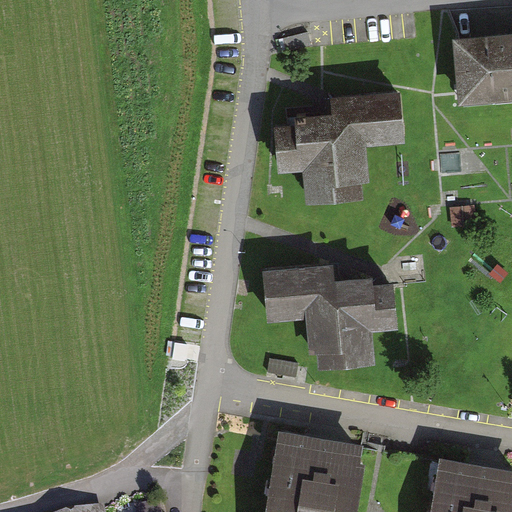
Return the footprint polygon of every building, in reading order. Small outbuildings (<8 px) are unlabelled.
[(511,40),(458,45),(463,103),(511,98),(511,40)] [(400,95),(335,100),(336,116),(302,119),(303,129),(281,131),(285,171),(306,169),(309,202),(356,197),(355,181),(370,180),(367,142),(404,139),(400,95)] [(329,272),(267,277),(271,319),(317,315),(322,368),(372,364),(369,327),(394,325),(390,287),(371,289),(370,281),(330,285),(329,272)] [(282,422),(265,511),(349,511),(364,438),(282,422)] [(511,511),(511,469),(438,457),(428,511),(511,511)]
